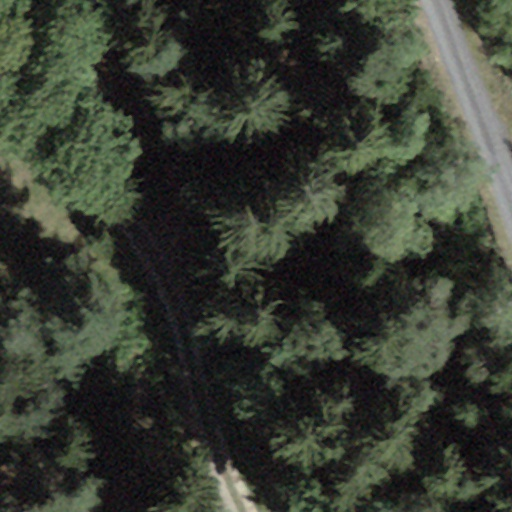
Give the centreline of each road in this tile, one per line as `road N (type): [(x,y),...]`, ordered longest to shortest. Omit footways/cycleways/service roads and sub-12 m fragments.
road 1 (track): [(296,511),(138,212)]
road 2 (unclassified): [(458,0),(511,175)]
road 3 (track): [(138,212),(0,99)]
